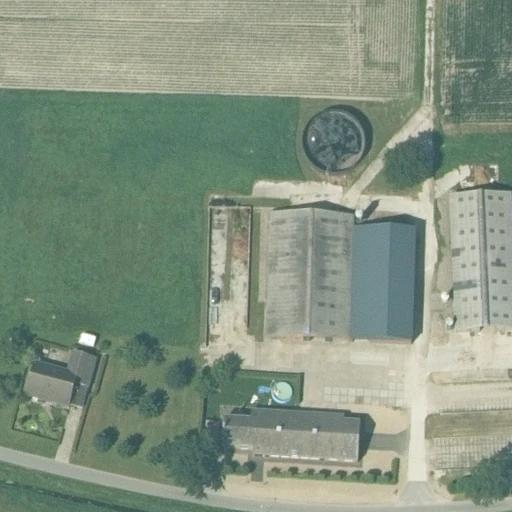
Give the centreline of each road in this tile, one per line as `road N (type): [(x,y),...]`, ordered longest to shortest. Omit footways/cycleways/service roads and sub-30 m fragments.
road 1 (track): [(426,296),(432,0)]
road 2 (unclassified): [(254,511),(0,458)]
